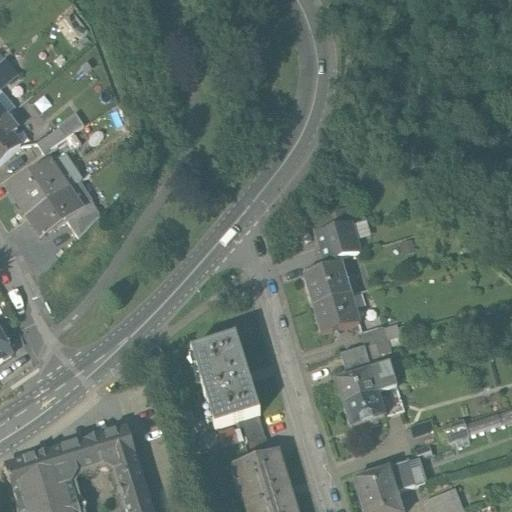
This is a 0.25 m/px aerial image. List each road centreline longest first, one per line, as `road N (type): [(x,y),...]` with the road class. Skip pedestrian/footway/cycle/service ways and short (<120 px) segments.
road 1 (residential): [(335,511),(249,199)]
road 2 (secondary): [(249,199),(160,302),(66,385)]
road 3 (secondary): [(298,0),(315,67),(312,96),(249,199)]
road 4 (residential): [(0,255),(66,385)]
